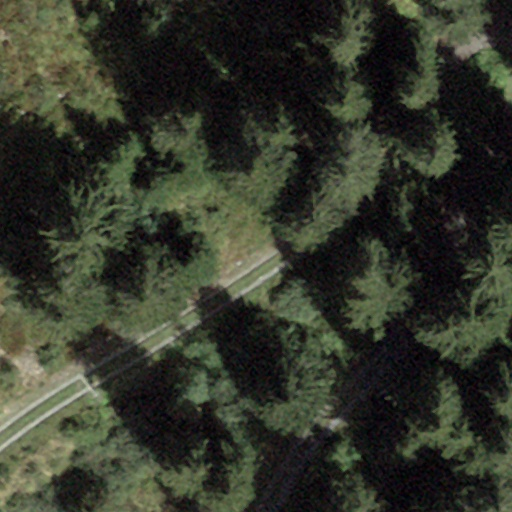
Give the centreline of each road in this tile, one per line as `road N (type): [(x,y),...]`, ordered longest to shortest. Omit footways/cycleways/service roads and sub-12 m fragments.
road 1 (track): [(0,457),(385,178),(478,49),(511,35)]
road 2 (track): [(511,136),(397,354),(310,438),(270,511)]
